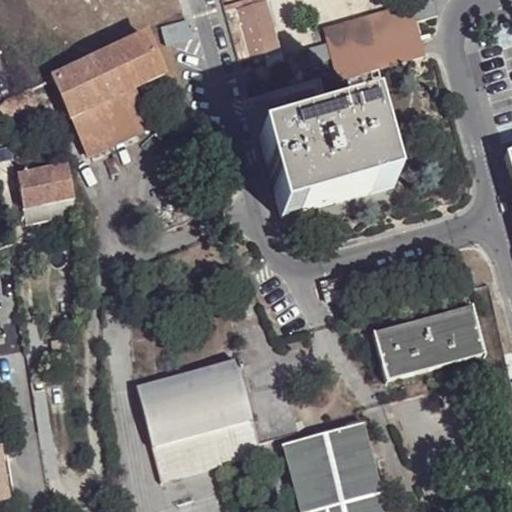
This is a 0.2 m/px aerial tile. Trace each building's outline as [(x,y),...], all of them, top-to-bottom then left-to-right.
[(430,1),(408,7),(414,27),(436,20),(430,1)] [(277,64),(277,60),(259,3),(231,12),(245,62),(257,59),(260,69),(276,64),(277,64)] [(414,27),(408,7),(323,30),(337,81),(423,58),(414,27)] [(142,38),(52,79),(60,94),(88,156),(143,130),(126,94),(159,79),(161,77),(142,38)] [(25,92),(31,104),(60,94),(52,79),(25,92)] [(0,105),(0,124),(32,109),(31,104),(25,92),(8,99),(0,105)] [(260,137),(276,191),(283,217),(395,186),(372,106),(276,133),(260,137)] [(71,200),(65,168),(15,177),(22,209),(22,208),(71,200)] [(71,200),(22,208),(24,226),(74,219),(71,200)] [(319,286),(324,305),(342,299),(337,282),(319,286)] [(229,314),(232,321),(254,316),(250,309),(229,314)] [(366,338),(379,384),(478,360),(466,315),(366,338)] [(133,388),(157,481),(256,457),(232,365),(162,381),(133,388)] [(281,449),(297,511),(380,511),(358,428),(281,449)] [(3,452),(0,452),(0,502),(11,500),(3,452)]
